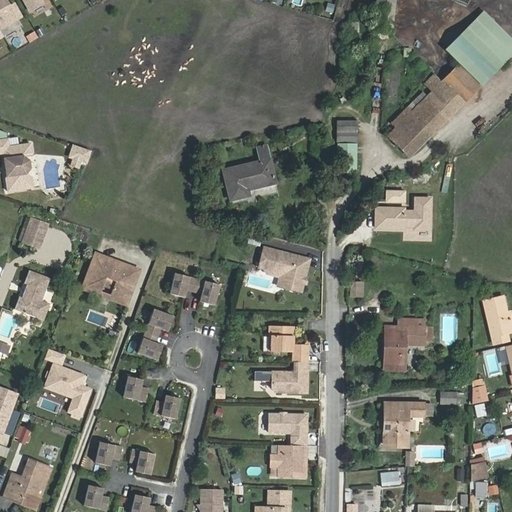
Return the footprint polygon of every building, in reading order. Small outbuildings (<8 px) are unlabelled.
[(10,6),(6,0),(0,0),(0,28),(21,17),(14,4),(10,6)] [(23,0),(30,11),(43,4),(40,0),(23,0)] [(395,0),(376,0),(374,30),(393,32),(395,0)] [(334,5),(328,3),(326,10),(333,12),(334,5)] [(511,38),(484,11),(445,50),(459,64),(481,86),(511,55),(511,38)] [(349,22),(348,35),(358,35),(358,22),(349,22)] [(429,138),(481,86),(459,64),(442,82),(434,75),(424,84),(432,91),(427,96),(423,92),(407,108),(397,118),(402,121),(388,136),(410,158),(429,138)] [(357,122),(338,121),(337,142),(343,142),(356,143),(357,122)] [(0,153),(5,153),(8,176),(7,177),(9,191),(35,187),(33,176),(28,173),(32,168),(31,159),(25,155),(34,154),(33,143),(21,144),(21,146),(11,148),(10,138),(9,138),(8,132),(0,129),(0,153)] [(356,151),(356,143),(343,142),(343,150),(352,151),(353,151),(356,151)] [(90,151),(74,145),(70,157),(74,158),(81,161),(86,163),(90,151)] [(223,170),(230,201),(250,196),(249,190),(276,183),(267,145),(257,148),(260,161),(223,170)] [(353,151),(352,151),(343,150),(342,150),(342,173),(353,172),(353,151)] [(78,168),(81,161),(74,158),(71,165),(78,168)] [(376,208),(375,228),(403,229),(404,227),(414,227),(414,229),(429,230),(430,199),(415,198),(415,211),(404,211),(404,209),(376,208)] [(39,248),(47,226),(32,221),(24,242),(39,248)] [(308,260),(265,248),(260,267),(264,269),(285,274),(282,288),(301,293),(308,269),(306,268),(308,260)] [(95,254),(82,289),(127,306),(140,271),(95,254)] [(285,274),(264,269),(267,275),(280,278),(278,287),(282,288),(285,274)] [(22,298),(19,297),(15,310),(44,321),(50,304),(42,301),(51,279),(29,271),(24,283),(27,284),(22,298)] [(198,281),(175,275),(170,296),(185,300),(186,292),(194,294),(198,281)] [(215,307),(220,287),(198,281),(194,294),(202,296),(200,303),(215,307)] [(362,298),(362,283),(351,282),(350,297),(362,298)] [(509,334),(511,333),(511,327),(504,295),(482,300),(493,344),(510,340),(509,334)] [(175,314),(155,306),(147,328),(160,333),(162,325),(170,328),(175,314)] [(397,327),(385,326),(385,345),(388,345),(387,371),(405,371),(406,345),(406,342),(425,342),(425,327),(417,327),(418,319),(402,319),(402,327),(397,327)] [(426,319),(418,319),(417,327),(425,327),(426,319)] [(272,336),(271,351),(293,351),(293,361),(295,361),(308,362),(309,347),(299,346),(299,344),(294,344),(294,326),(286,326),(286,327),(278,327),(278,326),(269,326),(269,336),(272,336)] [(159,357),(164,343),(157,340),(160,333),(147,328),(139,350),(159,357)] [(0,352),(6,355),(9,346),(0,343),(0,352)] [(308,362),(295,361),(295,371),(272,371),(272,387),(277,392),(308,392),(308,362)] [(84,376),(53,364),(47,381),(56,384),(53,391),(73,398),(68,412),(81,417),(91,389),(83,386),(81,385),(84,376)] [(125,396),(147,401),(150,387),(142,385),(144,378),(129,375),(125,396)] [(47,381),(45,388),(53,391),(56,384),(47,381)] [(0,386),(0,440),(1,441),(19,394),(0,386)] [(484,386),(473,389),(473,405),(488,401),(484,386)] [(225,387),(215,387),(215,398),(225,398),(225,387)] [(440,393),(439,404),(456,404),(456,393),(440,393)] [(166,401),(158,399),(155,413),(178,418),(182,397),(167,394),(166,401)] [(393,403),(393,407),(388,407),(388,426),(384,426),(383,444),(408,444),(409,417),(423,417),(423,403),(393,403)] [(433,417),(433,403),(426,403),(425,417),(433,417)] [(484,404),(476,405),(478,417),(486,415),(484,404)] [(292,433),(291,445),(306,446),(307,415),(269,414),(269,432),(292,433)] [(120,460),(123,446),(100,441),(96,462),(110,465),(112,458),(120,460)] [(474,446),(476,454),(483,452),(481,444),(474,446)] [(291,445),(279,445),(279,456),(278,466),(278,477),(306,477),(306,446),(291,445)] [(155,453),(133,448),(130,462),(137,463),(136,471),(150,474),(155,453)] [(414,466),(414,452),(406,452),(406,465),(414,466)] [(12,474),(4,497),(37,510),(52,469),(28,460),(22,477),(12,474)] [(471,465),(471,481),(488,477),(485,462),(471,465)] [(230,475),(232,485),(240,483),(238,473),(230,475)] [(397,473),(381,474),(381,485),(398,484),(397,473)] [(486,483),(476,483),(476,497),(486,497),(486,483)] [(497,484),(488,486),(490,494),(498,493),(497,484)] [(86,506),(108,511),(111,497),(104,496),(105,488),(91,485),(86,506)] [(201,489),(200,511),(221,511),(222,490),(201,489)] [(269,491),(268,508),(263,508),(262,511),(284,511),(285,508),(290,509),(291,492),(269,491)] [(133,511),(157,511),(159,507),(151,505),(152,498),(138,494),(133,511)] [(467,507),(468,494),(460,494),(460,507),(467,507)]
